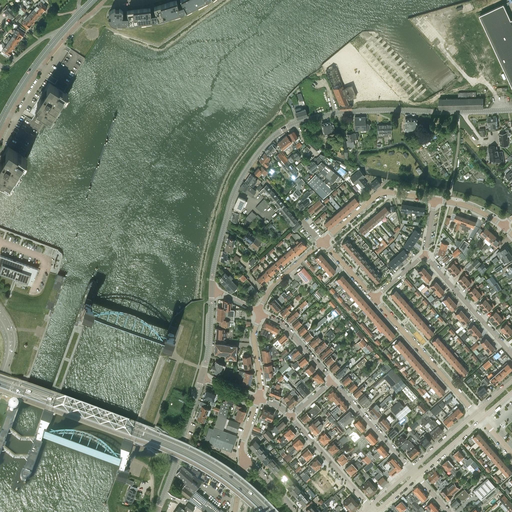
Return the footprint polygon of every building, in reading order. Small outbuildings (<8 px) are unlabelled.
[(36,3),(35,4),(43,12),(47,8),(43,4),(45,2),(43,0),(40,0),(40,1),(41,1),(41,2),(40,1),(39,1),(38,1),(38,2),(38,3),(39,3),(38,3),(37,4),(36,3)] [(176,0),(165,3),(170,19),(175,17),(175,18),(181,16),(180,12),(185,9),(188,14),(193,11),(193,10),(198,8),(193,0),(176,0)] [(150,8),(138,9),(140,25),(146,25),(152,25),(152,20),(157,19),(159,23),(165,21),(170,19),(165,3),(154,7),(154,6),(150,7),(150,8)] [(40,15),(43,12),(35,4),(34,5),(36,7),(34,9),(40,15)] [(511,19),(511,20),(504,4),(479,15),(511,86),(511,19)] [(12,20),(17,15),(8,7),(6,5),(2,11),(3,12),(12,20)] [(108,18),(109,19),(109,20),(109,21),(110,21),(110,22),(111,23),(112,24),(113,24),(114,25),(115,25),(116,25),(116,26),(122,26),(122,23),(128,23),(129,28),(135,27),(135,26),(140,25),(138,9),(127,11),(127,10),(123,10),(123,11),(122,10),(121,10),(121,9),(120,9),(119,8),(119,9),(119,10),(115,10),(115,8),(114,8),(113,9),(112,9),(111,10),(110,11),(110,12),(109,12),(109,13),(109,14),(108,15),(111,15),(110,18),(108,18)] [(440,18),(438,27),(441,40),(478,82),(496,82),(504,79),(473,8),(440,18)] [(30,13),(28,16),(34,21),(40,15),(34,9),(32,11),(30,10),(28,12),(30,13)] [(31,25),(34,21),(28,16),(26,14),(23,17),(31,25)] [(31,25),(23,17),(22,18),(24,20),(21,23),(27,29),(31,25)] [(13,30),(13,31),(22,37),(24,33),(23,32),(25,31),(20,27),(18,29),(17,28),(15,31),(13,30)] [(22,37),(13,31),(12,32),(14,33),(12,36),(19,41),(22,37)] [(8,37),(8,38),(17,44),(19,41),(12,36),(10,38),(8,37)] [(6,39),(4,41),(7,43),(14,48),(17,44),(8,38),(7,39),(6,39)] [(3,44),(3,46),(12,52),(14,48),(7,43),(5,46),(3,44)] [(9,56),(12,52),(3,46),(2,47),(4,48),(2,51),(9,56)] [(50,81),(49,83),(63,92),(85,58),(71,49),(53,77),(58,80),(55,85),(50,81)] [(344,88),(337,71),(334,67),(326,70),(339,105),(340,110),(351,109),(351,104),(350,104),(348,100),(356,96),(355,94),(354,94),(351,86),(344,88)] [(63,92),(49,83),(32,108),(36,111),(35,113),(39,116),(40,113),(47,118),(50,120),(67,94),(63,92)] [(481,98),(476,98),(475,92),(457,92),(457,98),(438,99),(439,110),(470,109),(483,108),(483,100),(481,98)] [(22,156),(47,118),(40,113),(39,116),(35,113),(36,111),(32,108),(29,113),(35,116),(32,121),(27,117),(8,147),(22,156)] [(305,109),(301,110),(300,108),(295,109),(295,112),(297,119),(307,116),(307,115),(307,114),(305,109)] [(364,116),(354,117),(355,123),(355,129),(368,129),(369,127),(369,125),(367,123),(365,123),(365,122),(364,116)] [(492,117),(487,118),(488,123),(489,129),(498,128),(498,124),(497,122),(497,116),(495,117),(492,117)] [(411,118),(410,118),(405,118),(404,129),(411,129),(411,132),(416,132),(416,119),(411,118)] [(328,133),(334,132),(332,121),(321,123),(324,136),(329,136),(328,133)] [(387,132),(392,132),(391,124),(383,125),(383,137),(388,137),(387,132)] [(509,132),(508,129),(503,130),(503,133),(499,134),(499,138),(499,139),(500,141),(500,145),(500,146),(504,145),(504,147),(508,147),(508,145),(509,145),(508,144),(507,135),(511,135),(510,132),(509,132)] [(296,138),(298,137),(293,130),(288,133),(293,141),(297,139),(296,138)] [(353,140),(352,133),(347,134),(348,141),(346,141),(343,141),(344,152),(347,151),(347,146),(354,145),(353,140)] [(282,149),(286,145),(291,141),(286,135),(277,143),(282,149)] [(309,137),(310,137),(309,136),(305,141),(306,141),(316,151),(320,147),(309,137)] [(272,143),(268,147),(269,149),(272,152),(275,154),(277,152),(274,150),(276,148),(276,147),(272,143)] [(503,161),(502,152),(497,152),(496,147),(495,147),(494,146),(490,146),(490,147),(488,148),(488,150),(487,150),(488,154),(489,154),(490,160),(496,159),(497,162),(503,161)] [(26,158),(22,156),(8,147),(0,158),(0,178),(9,184),(26,158)] [(268,147),(265,151),(269,155),(270,154),(274,156),(275,154),(272,152),(269,149),(268,147)] [(285,154),(282,151),(281,149),(278,151),(280,153),(275,157),(279,162),(282,165),(288,160),(285,157),(284,157),(283,156),(285,154)] [(292,152),(289,155),(287,157),(288,158),(291,162),(296,159),(297,160),(300,157),(296,151),(293,153),(292,152)] [(267,160),(270,157),(264,153),(259,160),(266,166),(269,162),(267,160)] [(321,161),(322,161),(318,157),(307,166),(312,173),(317,169),(318,168),(317,165),(321,161)] [(288,172),(294,167),(291,164),(288,160),(282,165),(285,169),(288,172)] [(324,163),(323,163),(321,161),(317,165),(318,168),(317,169),(320,171),(322,169),(325,165),(325,164),(325,163),(324,163)] [(328,167),(325,165),(322,169),(320,171),(322,172),(321,173),(325,175),(330,169),(329,168),(329,167),(328,167)] [(297,172),(296,171),(294,167),(288,172),(294,179),(298,175),(296,173),(297,172)] [(265,174),(268,172),(263,168),(260,170),(258,168),(254,172),(258,176),(260,174),(263,176),(265,174)] [(331,169),(330,169),(325,175),(327,177),(323,182),(325,184),(326,183),(332,177),(331,176),(334,172),(332,171),(332,170),(331,169)] [(362,177),(363,176),(359,170),(350,178),(355,184),(358,182),(362,187),(367,183),(362,177)] [(332,177),(326,183),(330,186),(335,179),(338,181),(341,178),(337,175),(337,174),(336,173),(335,173),(334,172),(331,176),(332,177)] [(250,173),(245,181),(253,186),(257,180),(258,179),(255,177),(250,173)] [(332,190),(325,184),(323,182),(316,175),(308,182),(323,199),(332,190)] [(376,179),(370,184),(375,189),(381,184),(376,179)] [(249,186),(249,185),(244,182),(239,188),(245,192),(249,186)] [(267,195),(272,190),(266,185),(262,189),(262,190),(259,192),(261,194),(264,192),(267,195)] [(251,196),(256,189),(251,186),(250,187),(249,186),(245,192),(251,196)] [(294,200),(299,196),(302,193),(297,188),(294,191),(289,195),(294,200)] [(272,201),(277,197),(272,191),(267,196),(271,200),(268,203),(269,204),(272,202),(272,201)] [(302,201),(298,205),(302,209),(309,203),(312,201),(311,200),(309,197),(308,197),(307,195),(306,194),(300,199),(301,200),(302,201)] [(239,213),(245,200),(238,197),(234,207),(234,208),(233,211),(239,213)] [(355,206),(359,203),(354,197),(350,201),(355,206)] [(278,208),(283,204),(278,198),(273,203),(274,204),(274,203),(277,207),(274,209),(275,211),(278,208)] [(268,203),(264,199),(256,207),(261,212),(269,204),(268,203)] [(324,206),(322,204),(319,200),(307,210),(311,214),(315,210),(316,212),(319,209),(319,210),(321,208),(323,211),(328,207),(326,204),(324,206)] [(350,210),(355,206),(350,201),(346,205),(350,210)] [(282,214),(287,209),(284,205),(279,210),(278,210),(277,211),(280,215),(282,213),(282,214)] [(346,214),(350,210),(346,205),(341,209),(346,214)] [(385,215),(389,211),(385,206),(380,210),(385,215)] [(285,218),(291,213),(287,209),(282,214),(282,213),(280,215),(282,217),(283,215),(285,217),(285,218)] [(342,218),(346,214),(341,209),(337,213),(342,218)] [(381,219),(385,215),(380,210),(376,214),(381,219)] [(236,222),(239,213),(233,211),(232,215),(231,216),(232,217),(231,220),(236,222)] [(252,211),(245,218),(245,219),(250,223),(256,216),(252,211)] [(289,222),(294,217),(291,213),(285,218),(285,217),(283,219),(285,221),(286,219),(288,221),(289,222)] [(342,218),(337,213),(333,216),(337,221),(337,222),(342,218)] [(376,223),(381,219),(376,214),(372,218),(376,223)] [(456,214),(454,220),(458,222),(457,224),(456,227),(459,228),(460,225),(461,222),(463,217),(456,214)] [(256,216),(262,223),(264,221),(257,215),(256,216)] [(337,222),(337,221),(333,216),(328,220),(333,225),(337,222)] [(292,226),(298,221),(294,217),(289,222),(288,221),(287,223),(288,224),(290,223),(292,226)] [(461,222),(460,225),(462,226),(461,229),(465,230),(467,225),(469,219),(463,217),(461,222)] [(372,227),(376,223),(372,218),(367,221),(372,227)] [(467,225),(466,228),(469,229),(470,229),(471,226),(474,227),(476,222),(469,219),(467,225)] [(333,225),(328,220),(324,224),(328,229),(333,225)] [(367,230),(372,227),(367,221),(363,225),(367,230)] [(264,224),(260,228),(267,234),(270,231),(271,230),(264,224)] [(363,234),(367,230),(363,225),(359,229),(360,231),(363,234)] [(481,233),(479,235),(482,238),(484,239),(486,238),(491,232),(486,227),(485,228),(485,227),(483,229),(484,230),(481,233)] [(256,237),(248,231),(242,238),(256,248),(261,241),(256,237)] [(484,239),(484,240),(487,243),(489,245),(491,243),(492,243),(497,237),(491,232),(486,238),(484,239)] [(489,245),(487,248),(489,249),(492,246),(495,248),(496,247),(502,241),(497,237),(492,243),(491,243),(489,245)] [(297,241),(295,242),(297,244),(302,250),(306,246),(304,244),(302,241),(303,240),(302,239),(301,240),(301,241),(299,243),(297,241)] [(345,248),(351,244),(347,239),(342,244),(345,248)] [(483,248),(481,251),(483,252),(485,250),(487,248),(489,245),(487,243),(483,247),(483,248)] [(292,248),(296,253),(297,254),(302,250),(297,244),(292,248)] [(349,253),(354,248),(351,244),(345,248),(349,253)] [(500,251),(496,253),(499,256),(498,256),(499,258),(500,258),(502,258),(503,256),(510,252),(508,249),(508,248),(507,246),(506,247),(500,251)] [(444,255),(446,249),(440,247),(438,253),(444,255)] [(292,248),(287,251),(292,257),(296,253),(292,248)] [(353,257),(358,252),(354,248),(349,253),(353,257)] [(404,258),(408,255),(403,250),(400,253),(404,258)] [(226,258),(228,252),(222,251),(220,261),(225,262),(228,262),(229,258),(226,258)] [(287,251),(283,255),(287,261),(292,257),(287,251)] [(357,261),(362,257),(358,252),(353,257),(357,261)] [(503,256),(500,259),(504,264),(511,258),(511,254),(511,255),(510,252),(503,256)] [(319,262),(324,258),(320,253),(315,258),(317,260),(315,262),(316,264),(317,263),(318,262),(319,262)] [(400,261),(404,258),(400,253),(396,256),(400,261)] [(0,273),(32,285),(38,269),(0,254),(0,273)] [(493,254),(487,259),(489,262),(495,256),(493,254)] [(283,255),(278,259),(283,264),(287,261),(283,255)] [(397,265),(400,261),(396,256),(392,260),(397,265)] [(252,265),(257,260),(254,257),(249,262),(252,265)] [(361,265),(366,261),(362,257),(357,261),(361,265)] [(322,267),(328,262),(324,258),(319,262),(322,267)] [(278,259),(274,263),(279,268),(283,264),(278,259)] [(477,268),(481,263),(477,259),(473,264),(477,268)] [(393,268),(397,265),(392,260),(388,263),(393,268)] [(455,265),(457,263),(455,260),(453,262),(453,263),(448,268),(451,272),(457,267),(455,265)] [(364,270),(370,265),(366,261),(361,265),(364,270)] [(243,271),(246,268),(239,262),(237,265),(243,271)] [(326,271),(332,266),(328,262),(322,267),(326,271)] [(274,263),(270,267),(274,272),(279,268),(274,263)] [(483,263),(477,268),(481,273),(488,268),(483,263)] [(368,274),(373,270),(370,265),(364,270),(368,274)] [(330,275),(335,271),(332,266),(326,271),(330,275)] [(270,267),(265,271),(266,271),(270,276),(274,272),(270,267)] [(422,277),(427,272),(423,267),(417,271),(422,277)] [(461,271),(463,269),(461,267),(459,269),(457,267),(451,272),(455,276),(460,271),(461,271)] [(305,282),(311,277),(303,268),(297,273),(305,282)] [(372,279),(377,274),(373,270),(368,274),(372,279)] [(266,271),(261,275),(266,281),(271,277),(270,276),(266,271)] [(426,282),(432,277),(427,272),(422,277),(426,282)] [(466,277),(468,275),(466,272),(464,275),(458,280),(462,284),(467,279),(466,277)] [(228,277),(226,274),(224,273),(218,279),(231,293),(238,286),(231,279),(233,277),(230,275),(228,277)] [(246,278),(243,275),(243,274),(239,278),(237,280),(240,283),(241,282),(246,278)] [(376,283),(381,278),(377,274),(372,279),(376,283)] [(261,275),(257,279),(262,285),(266,281),(261,275)] [(340,284),(345,279),(342,275),(336,279),(340,284)] [(492,276),(487,279),(488,282),(489,282),(492,286),(496,282),(494,279),(492,276)] [(293,289),(299,283),(295,279),(290,285),(293,289)] [(344,288),(349,283),(345,279),(340,284),(344,288)] [(471,283),(474,281),(472,279),(469,281),(467,279),(462,284),(465,288),(471,283)] [(434,291),(440,286),(435,281),(430,286),(434,291)] [(497,282),(492,286),(497,291),(501,289),(497,282)] [(346,294),(353,288),(349,283),(344,288),(342,289),(343,290),(344,289),(346,290),(344,292),(346,294)] [(254,297),(259,293),(251,284),(247,288),(254,297)] [(476,289),(479,287),(477,284),(474,287),(469,292),(472,296),(478,291),(476,289)] [(439,296),(444,291),(440,286),(434,291),(439,296)] [(326,293),(320,288),(320,287),(312,294),(318,300),(326,293)] [(352,297),(357,292),(353,288),(346,294),(347,296),(349,294),(352,297)] [(504,288),(500,291),(502,295),(504,298),(508,295),(506,292),(504,288)] [(394,299),(399,294),(395,290),(390,294),(394,299)] [(482,295),(484,293),(482,291),(480,293),(478,291),(472,296),(476,300),(482,295)] [(284,298),(287,295),(284,292),(281,295),(276,300),(275,298),(268,304),(269,304),(269,305),(270,306),(271,306),(272,308),(284,298)] [(287,300),(292,295),(290,292),(287,295),(284,298),(272,308),(274,309),(274,310),(274,311),(275,311),(276,312),(282,307),(280,304),(285,300),(287,300)] [(355,301),(361,296),(357,292),(352,297),(355,301)] [(398,303),(403,298),(399,294),(394,299),(398,303)] [(447,305),(452,300),(448,295),(442,300),(447,305)] [(359,305),(364,301),(361,296),(355,301),(359,305)] [(438,299),(439,299),(436,296),(430,302),(433,305),(438,300),(438,299)] [(487,301),(489,299),(487,297),(485,299),(479,304),(483,308),(489,303),(487,301)] [(402,307),(407,303),(403,298),(398,303),(402,307)] [(333,308),(336,305),(331,299),(328,302),(333,308)] [(230,302),(226,300),(222,300),(222,307),(225,308),(225,309),(230,309),(230,302)] [(292,313),(287,318),(291,323),(296,318),(300,315),(300,314),(302,312),(300,310),(307,303),(305,300),(295,309),(296,309),(292,313)] [(451,310),(457,305),(452,300),(447,305),(451,310)] [(363,310),(368,305),(364,301),(359,305),(363,310)] [(87,313),(90,305),(85,303),(82,311),(87,313)] [(288,309),(292,306),(290,303),(280,312),(282,314),(282,315),(283,316),(284,316),(284,317),(290,312),(288,309)] [(405,312),(411,307),(407,303),(402,307),(405,312)] [(493,308),(495,305),(493,303),(490,305),(489,303),(483,308),(487,312),(492,307),(493,308)] [(367,314),(372,309),(368,305),(363,310),(367,314)] [(225,308),(222,307),(217,307),(216,320),(219,320),(221,320),(224,320),(224,319),(234,320),(234,309),(230,309),(225,309),(225,308)] [(409,316),(414,311),(411,307),(405,312),(409,316)] [(368,320),(376,314),(372,309),(367,314),(369,316),(367,318),(368,320)] [(498,313),(500,311),(498,309),(495,311),(496,311),(490,316),(494,320),(499,315),(498,313)] [(459,319),(465,315),(460,310),(455,314),(459,319)] [(413,320),(418,316),(414,311),(409,316),(413,320)] [(306,315),(305,313),(301,316),(292,324),(293,325),(293,326),(293,327),(294,327),(296,329),(302,324),(299,321),(303,318),(306,315)] [(374,322),(380,318),(376,314),(368,320),(370,322),(372,320),(374,322)] [(462,326),(469,320),(465,315),(459,319),(458,321),(462,326)] [(503,320),(506,318),(504,315),(501,317),(499,315),(494,320),(497,324),(503,319),(503,320)] [(417,325),(422,320),(418,316),(413,320),(417,325)] [(378,327),(383,322),(380,318),(374,322),(378,327)] [(309,332),(303,337),(305,339),(306,341),(307,341),(307,342),(313,336),(315,333),(313,331),(322,322),(320,320),(308,331),(309,332)] [(421,329),(426,324),(422,320),(417,325),(421,329)] [(508,325),(511,323),(509,321),(506,323),(501,328),(504,332),(510,327),(508,325)] [(269,323),(265,322),(262,327),(263,328),(260,334),(261,335),(267,338),(268,336),(274,325),(269,323)] [(305,328),(310,324),(308,322),(303,326),(303,325),(298,331),(299,333),(299,334),(300,335),(301,335),(302,335),(307,330),(305,328)] [(382,331),(387,326),(383,322),(378,327),(382,331)] [(425,333),(430,329),(426,324),(421,329),(425,333)] [(472,334),(477,329),(473,324),(467,328),(472,334)] [(275,334),(279,328),(274,325),(268,336),(267,338),(267,339),(269,342),(271,338),(270,337),(272,333),(275,334)] [(386,335),(391,331),(387,326),(382,331),(386,335)] [(460,336),(468,329),(465,326),(458,333),(460,336)] [(224,331),(224,328),(216,328),(215,341),(223,341),(224,336),(227,336),(227,331),(224,331)] [(428,338),(434,333),(430,329),(425,333),(428,338)] [(476,338),(482,334),(477,329),(472,334),(476,338)] [(358,330),(355,333),(360,339),(364,336),(358,330)] [(390,340),(395,335),(391,331),(386,335),(390,340)] [(171,343),(174,334),(169,332),(166,341),(171,343)] [(276,349),(288,338),(284,334),(272,344),(276,349)] [(322,339),(320,336),(318,335),(309,343),(313,348),(322,339)] [(436,346),(441,341),(437,337),(432,341),(436,346)] [(362,348),(367,344),(362,338),(357,343),(362,348)] [(484,348),(490,343),(485,338),(480,343),(484,348)] [(398,348),(403,344),(399,340),(394,344),(398,348)] [(226,342),(223,341),(215,341),(214,354),(225,355),(225,358),(236,358),(236,345),(226,345),(226,342)] [(328,345),(325,342),(324,341),(314,349),(318,354),(328,345)] [(439,350),(445,345),(441,341),(436,346),(439,350)] [(473,351),(479,346),(476,342),(473,345),(470,347),(473,351)] [(365,346),(362,349),(367,354),(370,351),(374,348),(369,343),(366,346),(365,346)] [(489,353),(494,348),(490,343),(484,348),(489,353)] [(329,347),(319,355),(320,356),(320,357),(321,358),(322,358),(323,359),(329,354),(333,351),(331,349),(333,347),(330,344),(328,346),(329,347)] [(401,353),(407,348),(403,344),(398,348),(401,353)] [(443,354),(448,350),(445,345),(439,350),(443,354)] [(279,353),(277,351),(273,346),(270,348),(261,350),(262,356),(272,354),(275,354),(279,353)] [(293,350),(288,355),(289,356),(289,357),(290,358),(293,356),(295,359),(301,354),(297,349),(296,349),(295,348),(293,350)] [(405,357),(410,353),(407,348),(401,353),(405,357)] [(500,354),(503,351),(501,349),(493,356),(495,358),(500,354)] [(447,359),(452,354),(448,350),(443,354),(447,359)] [(333,358),(337,355),(334,352),(324,361),(326,363),(326,364),(327,365),(328,365),(329,366),(335,360),(333,358)] [(409,361),(414,357),(410,353),(405,357),(403,359),(405,361),(407,359),(409,361)] [(451,363),(456,358),(452,354),(447,359),(451,363)] [(302,367),(308,361),(304,357),(298,362),(297,360),(291,366),(294,369),(300,364),(302,367)] [(413,366),(418,361),(414,357),(409,361),(413,366)] [(359,367),(366,360),(364,358),(361,360),(356,364),(359,367)] [(455,367),(460,363),(456,358),(451,363),(455,367)] [(338,365),(342,361),(340,359),(330,367),(334,372),(340,367),(338,365)] [(219,373),(223,364),(216,361),(214,364),(213,364),(211,370),(215,372),(216,373),(218,373),(219,373)] [(417,370),(422,366),(418,361),(413,366),(417,370)] [(284,375),(292,368),(287,362),(284,364),(279,369),(284,375)] [(507,373),(511,368),(507,362),(505,364),(506,365),(503,367),(507,373)] [(343,371),(346,369),(349,365),(347,363),(344,365),(345,365),(335,373),(339,378),(345,373),(343,371)] [(386,372),(391,368),(386,363),(381,367),(386,372)] [(464,367),(463,367),(460,363),(455,367),(458,372),(464,367)] [(309,374),(315,369),(311,364),(310,365),(309,364),(302,370),(305,373),(307,371),(309,374)] [(420,374),(426,370),(422,366),(417,370),(420,374)] [(462,376),(469,370),(465,366),(463,367),(464,367),(458,372),(462,376)] [(503,377),(507,373),(503,367),(498,371),(503,377)] [(401,379),(393,370),(392,369),(386,374),(383,377),(385,379),(387,377),(391,382),(389,384),(392,387),(401,379)] [(250,385),(252,373),(239,370),(238,376),(243,377),(242,383),(250,385)] [(424,379),(429,374),(426,370),(420,374),(424,379)] [(498,380),(503,377),(498,371),(494,375),(498,380)] [(324,380),(324,378),(318,372),(312,377),(315,380),(312,382),(316,386),(320,382),(320,383),(324,380)] [(353,373),(354,373),(353,373),(351,375),(349,373),(341,380),(343,383),(343,384),(344,384),(345,385),(346,385),(352,380),(352,381),(357,377),(353,373)] [(428,383),(433,378),(429,374),(424,379),(428,383)] [(498,380),(494,375),(492,374),(488,378),(494,385),(498,380)] [(487,385),(490,382),(485,377),(482,380),(487,385)] [(356,384),(360,381),(358,378),(348,387),(351,392),(357,386),(356,384)] [(432,387),(437,383),(433,378),(428,383),(426,385),(427,387),(430,385),(432,387)] [(306,384),(304,382),(301,379),(300,380),(302,383),(296,387),(304,396),(310,391),(305,385),(306,384)] [(401,379),(392,387),(397,393),(406,385),(401,379)] [(274,396),(278,384),(276,383),(274,388),(271,387),(271,388),(270,388),(270,390),(269,394),(274,396)] [(361,390),(367,385),(365,383),(358,388),(353,393),(357,397),(362,392),(361,390)] [(436,392),(441,387),(437,383),(432,387),(436,392)] [(484,387),(486,386),(484,383),(481,385),(483,387),(477,392),(481,396),(487,391),(484,387)] [(406,385),(401,389),(411,401),(416,396),(406,385)] [(439,396),(445,391),(441,387),(436,392),(439,396)] [(213,401),(216,393),(206,389),(203,398),(213,401)] [(289,393),(284,398),(290,407),(297,401),(296,399),(298,397),(296,393),(295,392),(293,390),(292,391),(290,392),(289,393)] [(338,395),(333,390),(332,390),(326,395),(327,395),(325,397),(327,399),(329,398),(330,399),(327,401),(328,403),(338,395)] [(370,401),(373,399),(370,397),(368,394),(370,393),(368,390),(358,399),(362,404),(366,407),(371,402),(370,401)] [(336,403),(341,399),(338,395),(328,403),(330,405),(334,401),(336,403)] [(233,405),(235,399),(226,396),(224,402),(222,401),(222,402),(225,403),(229,404),(233,405)] [(332,414),(345,403),(341,399),(336,403),(338,406),(333,410),(333,409),(330,412),(332,414)] [(444,402),(446,401),(444,399),(437,404),(439,406),(441,409),(446,404),(444,402)] [(377,410),(385,403),(383,401),(378,406),(376,404),(368,411),(372,415),(377,410)] [(9,406),(9,407),(9,408),(10,409),(10,410),(11,410),(12,410),(13,410),(14,410),(15,410),(16,409),(16,408),(17,408),(17,407),(17,406),(17,405),(16,404),(16,403),(15,403),(14,403),(14,402),(13,402),(12,402),(11,403),(10,403),(10,404),(9,404),(9,405),(9,406)] [(222,402),(218,414),(226,417),(226,415),(228,410),(229,404),(225,403),(222,402)] [(395,414),(403,407),(399,402),(391,409),(395,414)] [(427,409),(421,402),(416,406),(423,413),(427,409)] [(343,411),(348,406),(345,403),(332,414),(333,415),(341,409),(343,411)] [(306,413),(300,418),(305,423),(310,418),(311,418),(315,414),(316,415),(318,413),(317,412),(321,409),(318,407),(316,404),(307,413),(306,413)] [(434,410),(439,406),(437,404),(432,409),(430,410),(434,415),(436,413),(434,410)] [(233,415),(232,417),(242,421),(243,419),(244,417),(243,417),(244,416),(244,415),(245,414),(245,411),(240,410),(241,407),(236,405),(235,408),(236,408),(235,410),(237,411),(236,414),(236,416),(233,415)] [(458,407),(456,405),(453,408),(455,410),(453,412),(458,417),(463,413),(458,407)] [(206,415),(209,408),(201,406),(199,412),(206,415)] [(266,409),(266,410),(263,409),(258,421),(260,422),(261,419),(264,421),(268,411),(268,410),(266,409)] [(429,417),(433,414),(429,409),(425,413),(422,415),(424,418),(426,420),(429,417)] [(377,410),(372,415),(375,419),(381,414),(379,411),(377,410)] [(271,412),(271,411),(270,411),(269,411),(268,411),(264,421),(267,422),(266,425),(268,426),(274,413),(271,412)] [(344,426),(355,417),(349,411),(337,421),(343,428),(344,427),(344,426)] [(204,422),(206,415),(199,412),(197,419),(204,422)] [(452,422),(458,417),(453,412),(448,416),(452,422)] [(225,418),(226,417),(218,414),(212,431),(209,430),(207,436),(210,437),(210,439),(205,437),(204,440),(209,441),(208,444),(231,452),(237,436),(221,430),(222,429),(226,418),(225,418)] [(384,417),(378,422),(382,426),(391,418),(392,417),(390,414),(385,419),(384,417)] [(335,420),(335,419),(331,415),(327,418),(331,423),(335,420)] [(422,415),(416,421),(419,425),(421,422),(423,421),(422,420),(424,418),(422,415)] [(447,426),(452,422),(448,416),(443,421),(447,426)] [(391,418),(382,426),(385,430),(391,425),(389,423),(394,419),(392,417),(391,418)] [(401,424),(406,420),(403,417),(398,422),(396,424),(393,427),(394,428),(391,430),(389,431),(388,433),(390,435),(390,436),(391,437),(392,438),(398,432),(397,432),(402,428),(399,425),(400,424),(401,424)] [(426,420),(424,418),(422,420),(423,421),(421,422),(424,425),(426,427),(428,427),(429,427),(432,430),(429,433),(435,438),(439,434),(428,422),(426,420)] [(236,432),(239,423),(229,419),(226,428),(236,432)] [(321,422),(320,422),(317,419),(314,422),(313,421),(308,426),(312,431),(321,422)] [(355,430),(363,423),(359,419),(353,424),(355,426),(351,429),(349,427),(345,431),(349,435),(354,429),(355,430)] [(276,434),(286,424),(282,420),(274,427),(276,429),(273,431),(276,434)] [(443,431),(433,420),(431,420),(428,422),(439,434),(443,431)] [(412,430),(418,425),(415,421),(409,426),(412,430)] [(142,425),(137,423),(135,422),(133,427),(130,434),(130,435),(128,440),(131,441),(136,443),(142,425)] [(318,427),(322,424),(321,422),(312,431),(315,434),(321,430),(318,427)] [(361,432),(366,427),(363,423),(355,430),(349,435),(354,441),(359,436),(355,432),(358,429),(361,432)] [(344,430),(344,429),(339,424),(335,428),(340,433),(344,430)] [(281,441),(292,431),(289,428),(283,433),(284,435),(280,439),(279,437),(277,440),(279,443),(281,441)] [(42,439),(45,430),(40,429),(37,437),(42,439)] [(333,435),(337,431),(334,429),(331,431),(332,432),(321,441),(324,444),(330,439),(329,437),(332,434),(333,435)] [(269,440),(273,437),(267,430),(267,431),(264,434),(269,440)] [(332,432),(331,431),(330,430),(326,434),(324,432),(318,438),(321,441),(332,432)] [(261,435),(258,433),(252,431),(251,434),(257,436),(259,437),(259,438),(260,439),(263,437),(262,435),(261,435)] [(279,443),(278,443),(282,447),(286,442),(289,440),(295,435),(292,431),(281,441),(279,443)] [(372,444),(377,439),(372,434),(370,431),(365,436),(363,434),(359,436),(354,441),(357,445),(359,446),(360,448),(361,449),(369,442),(372,444)] [(406,435),(404,432),(403,431),(399,434),(401,436),(395,441),(397,443),(397,444),(398,445),(399,445),(405,440),(403,437),(406,435)] [(477,442),(482,437),(478,433),(473,437),(477,442)] [(425,446),(430,442),(423,434),(420,437),(421,437),(419,439),(425,446)] [(330,451),(346,437),(344,436),(337,442),(335,440),(327,448),(330,451)] [(350,442),(348,440),(346,437),(330,451),(333,455),(342,447),(341,446),(343,444),(345,447),(350,442)] [(481,446),(486,441),(482,437),(477,442),(481,446)] [(289,452),(301,441),(298,438),(292,443),(293,445),(291,448),(290,447),(286,450),(289,452)] [(419,452),(414,446),(408,439),(404,443),(415,455),(416,454),(417,454),(418,453),(419,452)] [(253,450),(259,445),(255,441),(249,446),(253,450)] [(298,450),(304,445),(301,441),(289,452),(291,455),(294,452),(293,451),(296,448),(298,450)] [(485,450),(490,446),(486,441),(481,446),(485,450)] [(414,456),(415,455),(404,443),(401,446),(404,450),(406,448),(409,451),(407,453),(411,459),(413,458),(414,457),(414,456)] [(128,444),(124,454),(133,457),(136,446),(128,444)] [(376,456),(385,448),(381,444),(376,449),(378,451),(374,455),(376,456)] [(257,455),(263,450),(259,445),(253,450),(257,455)] [(360,448),(359,446),(357,445),(355,447),(354,448),(339,461),(342,465),(348,459),(347,457),(351,454),(352,454),(354,452),(355,451),(356,451),(360,448)] [(488,455),(493,450),(490,446),(485,450),(488,455)] [(354,448),(352,447),(346,452),(345,450),(343,453),(342,452),(336,458),(339,461),(354,448)] [(300,461),(310,451),(307,448),(301,453),(302,455),(298,459),(300,461)] [(383,457),(388,452),(385,448),(376,456),(377,458),(381,454),(383,457)] [(464,457),(465,456),(464,454),(462,452),(461,451),(460,449),(459,450),(458,449),(458,450),(458,451),(456,452),(466,463),(466,462),(469,465),(471,463),(466,458),(465,458),(464,457)] [(267,454),(263,450),(257,455),(261,460),(267,454)] [(492,459),(497,454),(493,450),(488,455),(492,459)] [(307,460),(313,455),(310,451),(300,461),(302,464),(307,460)] [(269,456),(271,454),(269,452),(267,454),(261,460),(265,464),(271,459),(269,456)] [(466,462),(466,463),(456,452),(455,453),(454,453),(453,454),(453,455),(459,461),(460,460),(464,464),(465,464),(462,467),(461,468),(463,470),(469,465),(466,462)] [(288,462),(292,457),(288,453),(284,457),(288,462)] [(496,463),(501,459),(497,454),(492,459),(496,463)] [(371,460),(366,455),(363,459),(367,464),(371,460)] [(386,469),(382,472),(386,477),(390,473),(392,475),(396,471),(396,472),(402,468),(399,464),(396,460),(392,457),(387,461),(387,462),(383,466),(386,469)] [(276,463),(272,458),(271,459),(265,464),(266,464),(270,468),(276,463)] [(306,473),(319,461),(316,458),(307,466),(308,467),(300,475),(302,477),(306,473)] [(128,461),(124,459),(123,459),(120,468),(125,470),(128,461)] [(453,467),(454,465),(449,459),(445,462),(457,475),(459,474),(463,470),(461,468),(458,470),(456,470),(453,467)] [(500,468),(505,463),(501,459),(496,463),(500,468)] [(313,473),(322,465),(319,461),(306,473),(302,477),(306,481),(310,477),(307,475),(310,473),(311,473),(312,472),(313,472),(313,473)] [(348,472),(359,462),(357,461),(353,464),(351,463),(345,468),(348,472)] [(475,470),(479,466),(474,461),(470,464),(475,470)] [(279,466),(280,464),(277,462),(276,463),(270,468),(274,473),(280,467),(279,466)] [(351,475),(362,466),(359,462),(348,472),(351,475)] [(452,480),(457,475),(445,462),(442,465),(448,471),(449,470),(453,473),(449,477),(452,480)] [(503,472),(509,467),(505,463),(500,468),(503,472)] [(202,469),(197,466),(194,464),(193,466),(191,469),(193,470),(192,472),(188,468),(183,465),(176,474),(181,479),(179,481),(183,485),(179,490),(188,498),(204,511),(225,511),(226,511),(221,508),(220,509),(195,489),(202,480),(197,476),(202,469)] [(140,467),(137,475),(143,477),(146,469),(140,467)] [(278,477),(284,472),(280,467),(274,473),(278,477)] [(379,473),(374,477),(377,481),(381,485),(387,481),(383,476),(384,475),(382,473),(379,469),(377,467),(375,469),(379,473)] [(507,476),(511,471),(509,467),(503,472),(507,476)] [(475,477),(481,471),(478,468),(472,473),(475,477)] [(442,478),(440,476),(436,470),(434,471),(433,472),(433,473),(432,474),(444,487),(449,483),(445,479),(442,482),(440,480),(442,478)] [(282,482),(288,477),(284,472),(278,477),(282,482)] [(440,491),(444,487),(432,474),(431,475),(430,475),(429,476),(428,477),(433,483),(435,481),(440,486),(438,488),(440,491)] [(286,487),(292,481),(288,477),(282,482),(286,487)] [(474,491),(481,500),(495,487),(491,482),(488,479),(480,486),(474,491)] [(375,491),(377,489),(369,480),(365,483),(374,493),(376,492),(375,491)] [(291,491),(297,486),(292,481),(286,487),(291,491)] [(456,485),(454,483),(453,482),(447,487),(446,487),(446,488),(441,492),(442,493),(443,495),(444,495),(444,496),(456,485)] [(372,495),(374,493),(365,483),(361,487),(369,496),(372,494),(372,495)] [(458,488),(456,486),(456,485),(444,496),(445,497),(446,498),(447,499),(448,500),(453,495),(451,493),(455,490),(458,488)] [(295,496),(301,491),(297,486),(291,491),(295,496)] [(421,488),(420,489),(418,486),(413,490),(406,497),(412,503),(415,501),(424,493),(421,488)] [(484,503),(500,490),(497,486),(495,487),(481,500),(484,503)] [(132,504),(136,491),(131,489),(129,488),(124,501),(132,504)] [(456,498),(451,503),(455,508),(460,503),(459,501),(460,500),(464,500),(469,495),(469,494),(465,489),(455,497),(456,498)] [(301,491),(295,496),(298,500),(304,495),(307,493),(305,491),(303,493),(301,491)] [(415,501),(416,502),(420,499),(422,501),(428,497),(424,493),(415,501)] [(303,505),(309,500),(304,495),(298,500),(303,505)] [(504,495),(499,499),(501,501),(503,503),(508,499),(504,495)] [(358,506),(353,500),(350,496),(346,499),(346,500),(355,509),(358,506)] [(351,511),(355,509),(346,500),(346,499),(342,502),(346,507),(350,511),(351,511)] [(508,510),(511,506),(511,503),(508,499),(506,501),(503,504),(508,510)] [(313,503),(311,501),(306,505),(308,508),(305,510),(307,511),(311,511),(317,507),(315,505),(313,507),(311,505),(313,503)] [(406,508),(407,507),(402,501),(398,504),(405,511),(410,511),(409,510),(408,511),(406,508)] [(420,507),(416,502),(415,501),(412,503),(411,505),(413,508),(416,511),(420,507)] [(424,511),(427,511),(436,505),(432,501),(426,506),(429,508),(425,511),(424,511)] [(190,511),(191,511),(195,508),(188,503),(185,507),(185,508),(184,510),(179,506),(174,511),(185,511),(186,511),(187,510),(190,511)]
